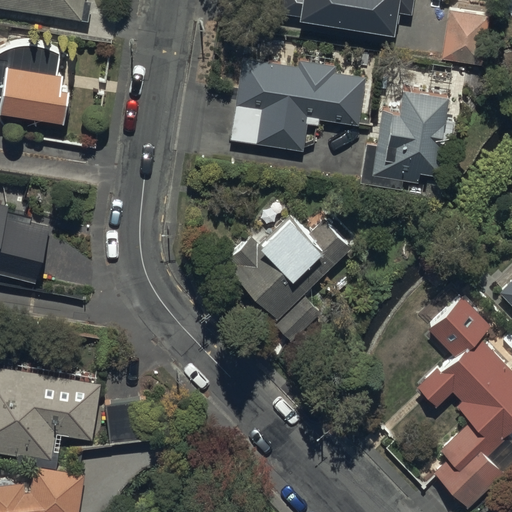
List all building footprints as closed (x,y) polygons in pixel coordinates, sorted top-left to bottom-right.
[(279,0),(278,10),(391,27),(394,8),(411,11),(412,0),(279,0)] [(486,11),(447,7),(442,56),(481,60),(486,11)] [(0,87),(2,88),(1,96),(62,106),(66,72),(58,70),(61,61),(55,60),(58,43),(42,36),(27,34),(9,38),(0,42),(0,87)] [(297,64),(241,55),(229,136),(300,147),(305,120),(315,121),(316,114),(356,121),(364,75),(331,70),(332,63),(298,58),(297,64)] [(445,91),(400,84),(397,109),(380,106),(375,142),(365,140),(359,179),(399,186),(401,177),(416,179),(418,167),(433,169),(445,91)] [(5,200),(0,198),(0,265),(35,274),(47,224),(2,213),(5,200)] [(221,258),(277,314),(273,318),(291,337),(319,309),(301,290),(348,243),(321,216),(307,230),(287,210),(257,241),(248,232),(221,258)] [(511,275),(498,289),(511,302),(511,275)] [(511,418),(511,369),(478,333),(489,322),(461,293),(427,324),(454,352),(439,366),(436,363),(416,382),(434,401),(451,386),(462,398),(456,403),(469,417),(439,446),(447,454),(432,468),(465,503),(511,458),(511,443),(500,430),(511,418)] [(91,430),(99,377),(0,361),(0,440),(49,449),(53,424),(91,430)] [(108,398),(112,435),(151,430),(146,393),(108,398)] [(81,468),(70,466),(38,461),(34,486),(23,488),(22,476),(0,478),(0,511),(50,511),(74,509),(81,468)]
